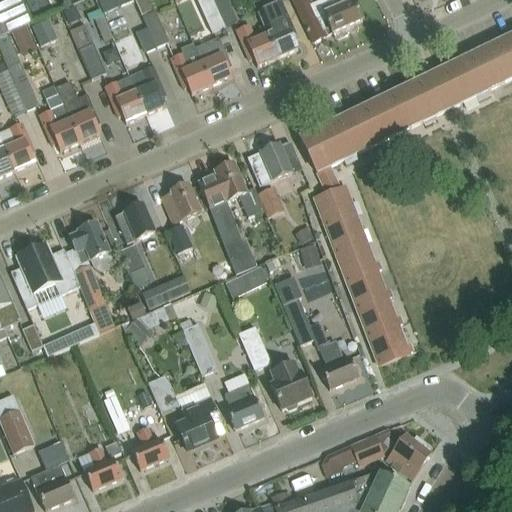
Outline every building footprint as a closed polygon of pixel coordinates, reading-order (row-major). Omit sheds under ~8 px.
[(0,43),(8,39),(7,35),(10,34),(14,32),(25,27),(27,26),(32,23),(21,0),(11,0),(0,5),(0,43)] [(57,0),(64,9),(74,0),(57,0)] [(96,0),(104,17),(118,11),(113,0),(96,0)] [(145,0),(133,0),(141,18),(151,14),(145,0)] [(211,0),(195,0),(211,36),(213,35),(225,30),(211,0)] [(212,0),(215,7),(225,28),(238,23),(228,0),(212,0)] [(338,42),(348,37),(350,33),(348,30),(362,24),(352,0),(288,0),(289,1),(290,0),(304,27),(312,45),(327,38),(323,31),(329,29),(333,37),(334,40),(338,42)] [(281,4),(258,14),(268,37),(266,37),(277,61),(297,52),(294,44),(298,42),(281,4)] [(100,12),(86,18),(89,25),(94,22),(104,44),(112,41),(102,19),(100,12)] [(155,13),(142,19),(156,51),(169,45),(155,13)] [(48,22),(31,30),(40,50),(57,42),(48,22)] [(14,32),(10,34),(22,59),(36,52),(25,27),(14,32)] [(84,27),(69,33),(92,82),(106,76),(84,27)] [(257,69),(277,61),(266,37),(264,38),(261,31),(252,35),(249,27),(236,33),(250,64),(254,62),(257,69)] [(0,43),(0,51),(5,63),(27,113),(39,108),(8,39),(0,43)] [(206,45),(195,50),(202,66),(201,66),(211,89),(232,80),(228,72),(232,70),(224,52),(218,40),(206,45)] [(192,98),(211,89),(201,66),(202,66),(195,50),(193,45),(181,51),(183,56),(170,61),(184,92),(188,90),(192,98)] [(511,45),(500,51),(511,75),(511,45)] [(511,81),(511,75),(500,51),(473,64),(488,93),(511,81)] [(0,89),(13,119),(27,113),(5,63),(0,64),(0,89)] [(473,64),(447,77),(461,106),(488,93),(473,64)] [(136,94),(147,117),(166,109),(162,101),(166,99),(153,69),(141,74),(148,89),(136,94)] [(461,106),(447,77),(421,89),(436,118),(461,106)] [(122,119),(126,126),(147,117),(136,94),(130,78),(104,89),(118,121),(122,119)] [(58,96),(80,146),(100,137),(97,129),(100,128),(87,97),(78,101),(70,84),(56,90),(58,96)] [(409,131),(436,118),(421,89),(395,102),(409,131)] [(57,147),(60,155),(80,146),(58,96),(46,101),(51,113),(39,118),(52,149),(57,147)] [(395,102),(368,115),(383,144),(409,131),(395,102)] [(356,157),(383,144),(368,115),(342,127),(356,157)] [(22,126),(0,135),(0,138),(5,151),(14,175),(35,166),(31,158),(35,156),(22,126)] [(342,127),(315,140),(329,170),(356,157),(342,127)] [(329,170),(315,140),(313,135),(300,141),(327,197),(340,192),(329,170)] [(0,180),(14,175),(5,151),(0,138),(0,180)] [(279,147),(247,161),(260,190),(302,172),(290,144),(280,149),(279,147)] [(236,278),(251,272),(257,270),(246,244),(242,243),(237,230),(226,205),(238,200),(248,221),(264,214),(254,191),(246,195),(234,167),(215,175),(216,178),(199,186),(210,212),(221,243),(236,278)] [(169,195),(170,197),(161,201),(173,227),(201,215),(188,187),(169,195)] [(340,192),(327,197),(315,202),(325,230),(356,218),(345,190),(340,192)] [(284,214),(274,191),(258,198),(268,221),(284,214)] [(126,246),(135,243),(136,244),(155,235),(143,206),(124,215),(124,216),(115,220),(126,246)] [(325,230),(336,258),(367,246),(356,218),(325,230)] [(79,236),(69,240),(81,267),(91,263),(94,271),(103,275),(111,271),(113,265),(109,255),(97,226),(78,234),(79,236)] [(179,256),(192,250),(182,227),(168,233),(179,256)] [(306,230),(294,237),(300,247),(313,240),(306,230)] [(377,274),(367,246),(336,258),(347,285),(377,274)] [(119,254),(135,291),(151,283),(135,247),(119,254)] [(64,253),(51,259),(46,248),(17,261),(21,271),(11,276),(27,313),(80,290),(64,253)] [(314,248),(299,252),(304,272),(320,268),(314,248)] [(277,261),(265,266),(269,275),(281,270),(277,261)] [(74,275),(94,325),(99,336),(99,337),(114,330),(88,268),(74,275)] [(388,301),(377,274),(347,285),(357,313),(388,301)] [(0,322),(4,332),(21,324),(0,276),(0,322)] [(191,293),(184,277),(142,295),(149,312),(191,293)] [(242,279),(224,288),(232,303),(250,294),(242,279)] [(293,280),(275,288),(283,306),(301,348),(313,342),(318,354),(320,353),(319,351),(328,348),(319,326),(311,330),(299,302),(302,301),(293,280)] [(204,295),(199,309),(212,314),(217,300),(204,295)] [(399,329),(388,301),(357,313),(368,341),(399,329)] [(140,304),(126,310),(132,323),(145,317),(140,304)] [(132,323),(121,327),(127,340),(130,339),(148,331),(152,329),(147,316),(145,317),(132,323)] [(64,335),(56,320),(38,330),(47,345),(64,335)] [(188,320),(178,325),(182,333),(183,333),(192,329),(188,320)] [(94,325),(42,348),(47,359),(99,336),(94,325)] [(183,333),(182,333),(203,378),(218,371),(199,326),(192,329),(183,333)] [(35,354),(43,350),(42,348),(33,328),(23,332),(22,333),(23,334),(32,355),(35,354)] [(256,329),(239,336),(255,374),(272,366),(256,329)] [(368,341),(379,368),(409,357),(399,329),(368,341)] [(133,369),(148,363),(140,343),(125,349),(133,369)] [(328,348),(319,351),(320,353),(327,371),(321,373),(322,374),(329,393),(359,380),(351,361),(344,364),(336,344),(328,348)] [(311,401),(303,381),(295,363),(269,374),(273,384),(270,385),(282,413),(311,401)] [(166,377),(148,385),(161,416),(180,407),(183,413),(211,400),(204,384),(176,397),(166,377)] [(231,412),(226,414),(235,433),(264,421),(249,386),(225,397),(231,412)] [(146,394),(137,397),(143,411),(152,408),(146,394)] [(0,425),(14,457),(36,447),(13,397),(0,402),(0,425)] [(114,398),(102,403),(106,411),(117,436),(129,430),(118,406),(114,398)] [(186,414),(189,421),(176,427),(187,453),(217,441),(214,434),(223,430),(211,403),(186,414)] [(134,412),(125,418),(135,432),(144,427),(134,412)] [(81,450),(97,446),(93,430),(77,434),(81,450)] [(106,430),(101,433),(105,442),(110,439),(106,430)] [(161,442),(155,444),(149,430),(139,434),(145,448),(131,454),(140,474),(169,461),(161,442)] [(412,483),(419,474),(432,457),(405,437),(386,463),(400,473),(412,483)] [(376,439),(327,459),(322,467),(328,481),(341,476),(343,471),(357,465),(359,470),(384,459),(376,439)] [(84,475),(93,494),(122,481),(114,462),(108,464),(102,450),(91,455),(97,469),(84,475)] [(60,467),(30,479),(44,511),(49,511),(75,502),(60,467)] [(399,511),(409,491),(408,490),(376,476),(352,484),(356,499),(358,509),(350,511),(399,511)] [(21,484),(18,485),(16,483),(12,482),(5,485),(3,488),(3,492),(0,492),(0,511),(29,511),(33,511),(21,484)] [(350,511),(358,509),(356,499),(352,484),(292,505),(274,511),(270,511),(350,511)] [(288,494),(271,500),(274,511),(292,505),(288,494)]
